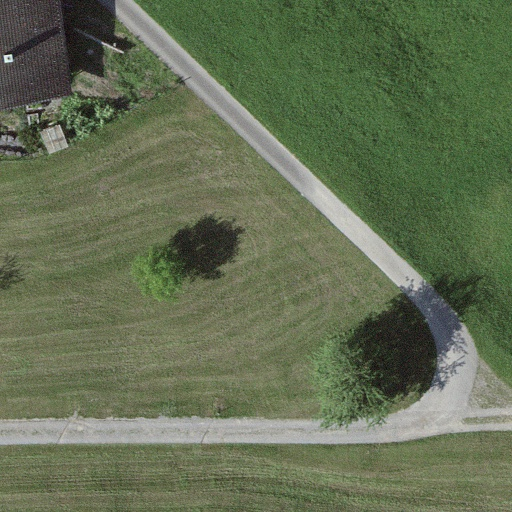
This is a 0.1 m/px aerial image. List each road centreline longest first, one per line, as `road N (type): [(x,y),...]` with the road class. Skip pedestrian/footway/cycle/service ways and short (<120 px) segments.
road 1 (track): [(436,426),(451,384),(452,346),(434,309),(111,0)]
road 2 (track): [(0,434),(371,434),(436,426)]
